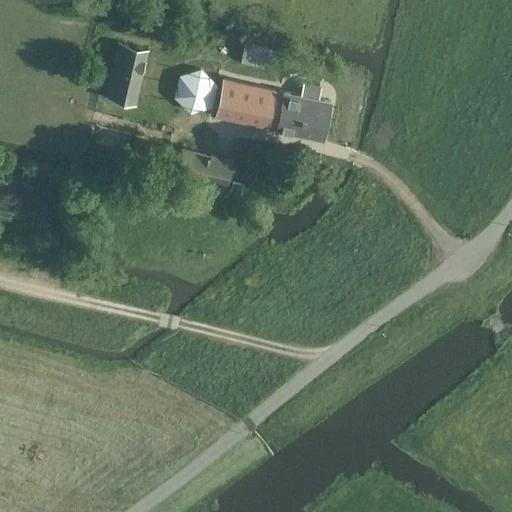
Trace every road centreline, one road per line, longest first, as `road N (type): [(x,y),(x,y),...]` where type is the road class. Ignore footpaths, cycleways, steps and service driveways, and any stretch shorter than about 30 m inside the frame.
road 1 (unclassified): [(143,511),(336,354),(454,271),(511,205)]
road 2 (track): [(0,282),(292,352),(336,354)]
